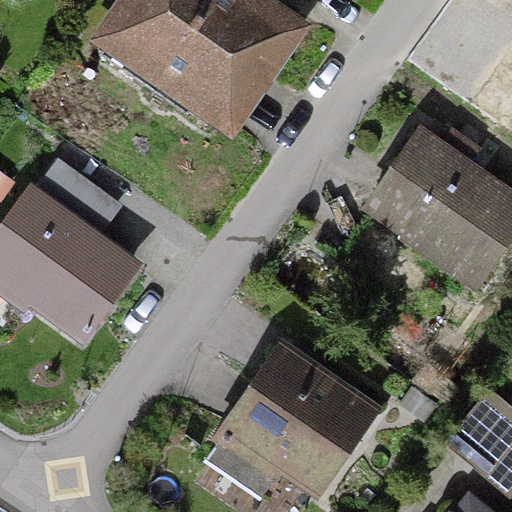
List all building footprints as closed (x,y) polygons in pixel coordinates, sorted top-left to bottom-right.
[(109,0),(82,37),(230,147),(314,34),(268,0),(109,0)] [(477,296),(511,250),(511,194),(426,128),(363,207),(477,296)] [(0,276),(98,342),(159,253),(40,173),(0,231),(0,276)] [(294,511),(307,511),(371,412),(273,350),(205,456),(294,511)] [(511,413),(486,392),(449,438),(511,489),(511,413)] [(475,511),(451,492),(434,511),(475,511)]
